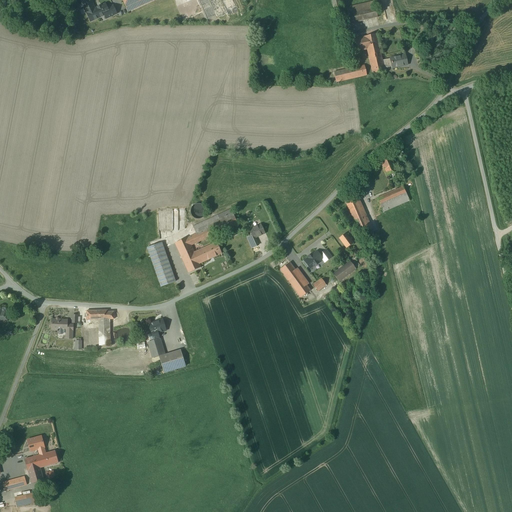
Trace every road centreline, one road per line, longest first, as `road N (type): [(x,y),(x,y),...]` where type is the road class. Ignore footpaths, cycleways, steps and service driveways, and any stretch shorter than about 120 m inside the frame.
road 1 (unclassified): [(447,86),(302,223),(239,268),(150,305),(48,302),(14,284)]
road 2 (unclassified): [(457,93),(511,307)]
